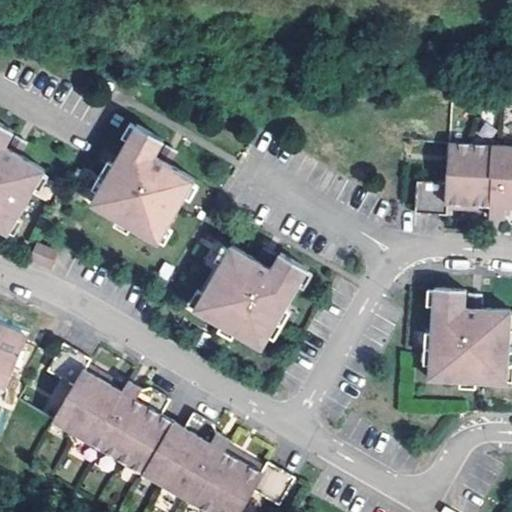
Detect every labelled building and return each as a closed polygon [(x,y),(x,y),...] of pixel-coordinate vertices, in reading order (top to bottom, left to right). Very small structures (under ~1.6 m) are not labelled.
[(0,121),(0,220),(11,227),(46,165),(22,151),(16,148),(11,145),(7,142),(14,129),(0,121)] [(139,122),(94,200),(160,237),(195,176),(170,162),(164,159),(159,156),(156,154),(166,137),(139,122)] [(16,148),(22,151),(28,139),(18,133),(11,145),(16,148)] [(511,145),(451,143),(449,181),(417,180),(416,211),(446,212),(446,208),(446,200),(489,202),(488,210),(488,215),(498,215),(508,216),(508,222),(511,222),(511,145)] [(164,159),(170,162),(177,150),(166,144),(159,156),(164,159)] [(446,208),(488,210),(489,202),(446,200),(446,208)] [(36,241),(30,256),(46,263),(52,247),(36,241)] [(260,257),(234,244),(199,306),(265,343),(310,266),(284,251),(275,266),(271,264),(265,260),(260,257)] [(265,260),(271,264),(278,252),(267,245),(260,257),(265,260)] [(434,286),(429,373),(504,377),(508,307),(479,305),(473,305),(466,305),(462,304),(463,287),(434,286)] [(473,305),(479,305),(480,291),(467,291),(466,305),(473,305)] [(0,342),(18,350),(21,342),(0,333),(0,342)] [(0,389),(3,391),(18,350),(0,342),(0,389)] [(49,372),(74,386),(55,418),(217,511),(245,511),(259,489),(281,502),(297,474),(270,458),(267,463),(264,470),(227,450),(231,443),(234,438),(226,434),(217,429),(217,421),(195,410),(186,425),(164,412),(173,398),(152,385),(142,388),(136,384),(129,380),(127,384),(124,391),(87,370),(90,364),(92,360),(63,345),(49,372)] [(127,384),(90,364),(87,370),(124,391),(127,384)] [(267,463),(231,443),(227,450),(264,470),(267,463)]
